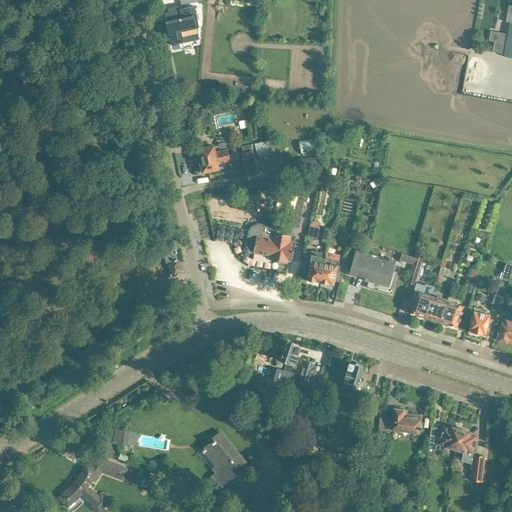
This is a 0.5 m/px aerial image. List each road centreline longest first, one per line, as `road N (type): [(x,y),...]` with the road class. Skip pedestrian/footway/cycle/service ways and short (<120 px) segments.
road 1 (residential): [(203,307),(332,310),(511,365)]
road 2 (unclassified): [(0,456),(209,327)]
road 3 (unclassified): [(183,222),(135,0)]
road 4 (unclassified): [(388,348),(294,321),(209,327)]
road 5 (unclassified): [(366,511),(382,365)]
road 6 (unclassified): [(511,388),(388,348)]
road 7 (residential): [(498,403),(382,365)]
